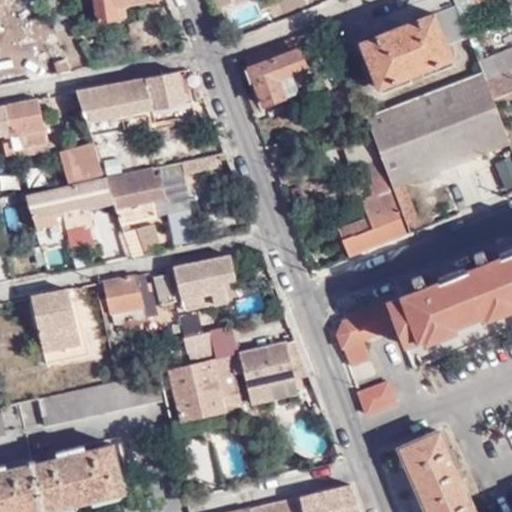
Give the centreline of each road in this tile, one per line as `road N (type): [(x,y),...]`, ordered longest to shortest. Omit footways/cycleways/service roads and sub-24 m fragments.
road 1 (residential): [(0,292),(272,237)]
road 2 (residential): [(301,310),(511,223)]
road 3 (residential): [(0,94),(206,55)]
road 4 (residential): [(272,237),(206,55)]
road 5 (residential): [(191,507),(356,469)]
road 6 (residential): [(356,469),(301,310)]
road 7 (residential): [(206,55),(350,0)]
